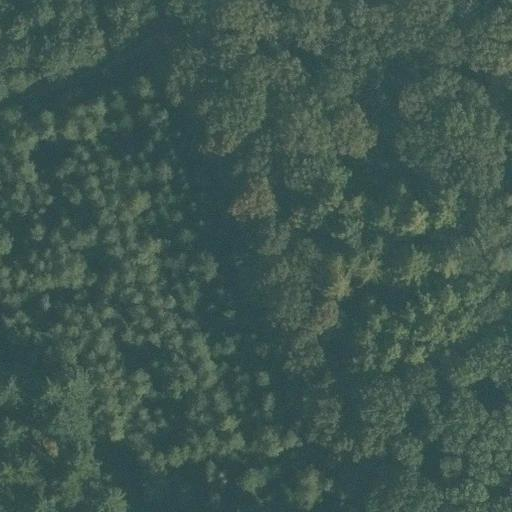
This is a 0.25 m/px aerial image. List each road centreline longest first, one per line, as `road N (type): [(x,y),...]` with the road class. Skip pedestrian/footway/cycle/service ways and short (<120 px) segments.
road 1 (unclassified): [(381,511),(170,0)]
road 2 (track): [(0,105),(263,0)]
